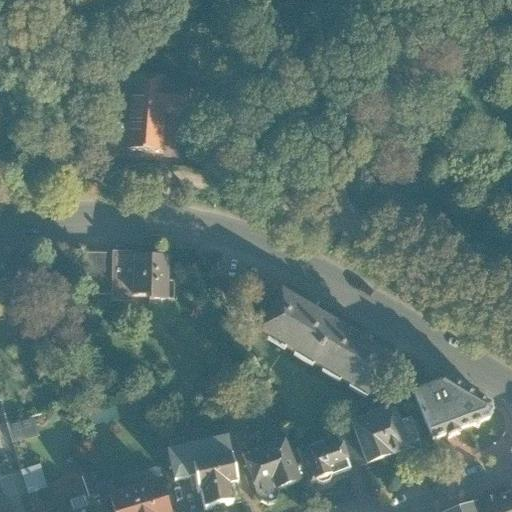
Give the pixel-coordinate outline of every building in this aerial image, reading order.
[(164,156),(164,124),(189,124),(189,87),(164,87),(164,83),(125,83),(124,156),(164,156)] [(25,254),(0,255),(0,302),(28,300),(25,254)] [(167,318),(167,255),(83,255),(83,294),(109,294),(109,302),(131,302),(131,298),(149,298),(149,318),(167,318)] [(332,326),(276,293),(252,333),(309,366),(332,326)] [(366,398),(388,360),(332,326),(309,366),(366,398)] [(494,403),(449,377),(413,393),(431,441),(491,418),(495,411),(494,403)] [(410,450),(393,407),(350,423),(367,466),(410,450)] [(18,442),(43,434),(38,416),(12,425),(18,442)] [(351,474),(337,438),(296,452),(310,489),(351,474)] [(226,439),(165,450),(172,481),(191,477),(200,510),(231,503),(228,487),(236,483),(226,439)] [(300,484),(283,441),(241,457),(258,500),(268,506),(275,503),(279,495),(277,492),(300,484)] [(26,469),(33,493),(53,486),(46,463),(26,469)] [(105,495),(110,511),(168,511),(156,478),(105,495)] [(511,511),(511,508),(507,495),(472,509),(473,511),(511,511)]
